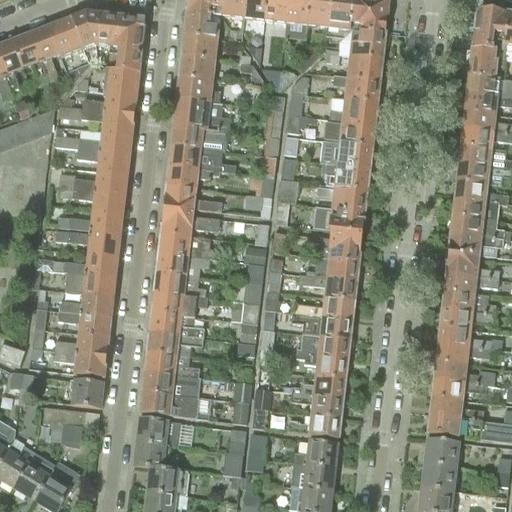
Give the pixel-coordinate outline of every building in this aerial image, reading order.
[(223,20),(224,0),(187,0),(186,14),(210,17),(211,12),(220,13),(219,19),(223,20)] [(243,22),(245,0),(224,0),(223,20),(243,22)] [(265,24),(267,0),(245,0),(243,22),(265,24)] [(286,27),(288,0),(267,0),(265,24),(286,27)] [(288,0),(286,27),(285,39),(295,40),(305,42),(307,29),(310,0),(288,0)] [(310,0),(307,29),(327,32),(330,0),(310,0)] [(330,0),(327,32),(350,34),(350,26),(352,0),(330,0)] [(352,0),(350,26),(350,34),(359,35),(384,38),(387,7),(383,2),(365,0),(352,0)] [(210,17),(186,14),(183,40),(217,44),(218,29),(209,27),(210,17)] [(474,17),(471,46),(492,48),(493,37),(503,39),(506,17),(479,14),(474,17)] [(93,49),(95,49),(99,17),(84,16),(70,21),(82,53),(93,49)] [(99,17),(95,49),(108,50),(107,57),(116,58),(119,58),(123,20),(99,17)] [(511,17),(506,17),(503,39),(504,39),(503,49),(511,50),(511,17)] [(107,57),(106,67),(115,68),(139,71),(144,27),(140,22),(123,20),(119,58),(116,58),(107,57)] [(60,61),(82,53),(70,21),(48,30),(59,59),(60,61)] [(50,62),(59,59),(48,30),(29,37),(48,86),(58,82),(50,62)] [(338,52),(338,57),(338,58),(349,59),(381,62),(384,38),(359,35),(350,34),(349,35),(341,43),(340,44),(339,45),(338,52)] [(39,90),(48,86),(29,37),(10,44),(21,73),(31,69),(39,90)] [(217,44),(183,40),(180,61),(214,64),(217,44)] [(12,77),(21,73),(10,44),(0,48),(0,75),(10,101),(20,97),(12,77)] [(471,46),(467,79),(495,82),(497,64),(494,64),(496,48),(492,48),(471,46)] [(261,52),(246,51),(259,70),(261,52)] [(326,51),(325,58),(337,59),(338,57),(338,52),(326,51)] [(303,58),(301,75),(318,59),(317,59),(315,59),(311,58),(303,58)] [(325,58),(324,66),(337,68),(338,60),(337,59),(325,58)] [(239,59),(238,68),(239,68),(240,68),(241,68),(248,69),(249,63),(248,60),(239,59)] [(349,59),(346,80),(378,84),(381,62),(349,59)] [(214,64),(180,61),(178,82),(212,86),(214,64)] [(104,72),(101,96),(135,100),(139,71),(115,68),(114,73),(104,72)] [(240,68),(239,76),(251,77),(251,70),(248,69),(241,68),(240,68)] [(76,72),(66,76),(71,90),(79,80),(76,72)] [(263,75),(262,76),(277,95),(279,75),(266,73),(265,74),(264,74),(263,74),(263,75)] [(0,98),(2,104),(10,101),(0,75),(0,98)] [(279,75),(277,95),(278,95),(296,80),(293,76),(279,75)] [(345,92),(343,102),(376,106),(378,84),(346,80),(333,79),(332,90),(345,92)] [(467,81),(465,97),(511,102),(511,93),(511,94),(511,89),(511,84),(495,82),(491,82),(467,79),(467,81)] [(290,91),(290,98),(304,99),(306,99),(308,82),(301,81),(292,89),(291,89),(291,90),(291,91),(290,91)] [(58,82),(48,86),(49,91),(56,107),(58,105),(65,96),(58,82)] [(212,86),(178,82),(176,102),(218,107),(219,97),(211,96),(212,86)] [(83,83),(74,94),(86,95),(87,84),(83,83)] [(48,86),(39,90),(40,94),(49,91),(48,86)] [(82,103),(81,113),(133,120),(135,100),(101,96),(101,97),(105,98),(104,106),(82,103)] [(511,102),(465,97),(463,115),(494,118),(495,111),(511,112),(511,102)] [(271,98),(269,114),(282,116),(284,100),(271,98)] [(290,98),(287,118),(299,119),(302,99),(290,98)] [(330,101),(328,123),(373,128),(376,106),(343,102),(330,101)] [(222,107),(218,107),(176,102),(173,129),(228,135),(229,123),(221,122),(222,107)] [(23,104),(14,108),(20,123),(29,119),(23,104)] [(59,111),(57,121),(80,124),(81,113),(59,111)] [(0,157),(54,135),(57,112),(0,134),(0,157)] [(102,126),(100,136),(131,140),(133,120),(81,113),(80,124),(102,126)] [(269,114),(266,140),(278,141),(282,116),(269,114)] [(463,115),(461,131),(511,137),(511,129),(493,127),(494,118),(463,115)] [(287,118),(285,136),(297,138),(299,119),(287,118)] [(328,123),(327,133),(325,145),(371,150),(373,128),(328,123)] [(173,129),(170,149),(195,152),(200,153),(221,155),(224,153),(225,147),(223,145),(224,137),(224,135),(173,129)] [(511,137),(461,131),(459,150),(490,153),(491,145),(511,147),(511,137)] [(79,134),(78,143),(99,146),(100,136),(79,134)] [(78,143),(77,153),(129,159),(131,140),(100,136),(99,146),(78,143)] [(266,140),(263,160),(276,161),(278,141),(266,140)] [(55,141),(54,151),(77,153),(78,143),(55,141)] [(285,141),(283,158),(295,160),(297,142),(285,141)] [(322,167),(325,167),(368,172),(371,150),(325,145),(324,144),(322,167)] [(170,149),(168,169),(219,175),(219,170),(221,155),(200,153),(195,152),(170,149)] [(459,150),(457,167),(502,172),(509,173),(510,173),(511,173),(511,165),(503,164),(503,160),(503,159),(504,155),(490,153),(459,150)] [(97,166),(96,175),(126,179),(129,159),(77,153),(75,164),(97,166)] [(282,163),(280,184),(292,186),(294,164),(282,163)] [(335,179),(333,190),(366,194),(368,172),(325,167),(324,178),(335,179)] [(457,167),(455,184),(486,188),(500,189),(501,182),(503,182),(504,182),(509,183),(510,173),(509,173),(502,172),(457,167)] [(219,175),(168,169),(166,189),(195,193),(196,182),(210,184),(210,180),(218,181),(219,175)] [(51,170),(49,189),(58,190),(60,177),(60,171),(51,170)] [(263,172),(262,180),(273,181),(274,173),(263,172)] [(74,182),(72,193),(124,199),(126,179),(96,175),(95,185),(74,182)] [(58,191),(59,191),(72,193),(74,182),(74,179),(60,177),(58,190),(58,191)] [(255,180),(253,200),(262,201),(271,202),(273,183),(262,181),(255,180)] [(280,184),(277,206),(289,207),(294,208),(297,186),(293,186),(292,186),(280,184)] [(455,184),(453,202),(506,208),(507,199),(485,197),(486,188),(455,184)] [(195,193),(166,189),(163,210),(193,213),(221,216),(222,206),(194,203),(195,193)] [(332,204),(331,212),(363,216),(366,194),(333,190),(318,189),(317,202),(332,204)] [(59,191),(58,201),(71,203),(72,193),(59,191)] [(93,205),(91,215),(122,219),(124,199),(72,193),(71,203),(93,205)] [(246,212),(260,214),(262,201),(253,200),(248,199),(246,212)] [(260,214),(260,220),(269,221),(271,202),(262,201),(260,214)] [(453,202),(451,220),(496,225),(496,220),(497,217),(498,207),(453,202)] [(289,207),(277,206),(274,228),(286,229),(289,207)] [(192,220),(193,213),(163,210),(162,217),(160,237),(190,240),(190,233),(218,236),(220,224),(205,222),(192,220)] [(328,235),(331,235),(341,236),(361,238),(363,216),(331,212),(314,210),(312,233),(328,235)] [(68,232),(89,235),(89,234),(119,238),(122,219),(91,215),(90,225),(69,223),(68,231),(68,232)] [(449,237),(502,243),(510,244),(511,236),(495,234),(496,225),(451,220),(449,237)] [(56,230),(56,231),(68,232),(68,231),(69,223),(57,221),(56,229),(56,230)] [(256,228),(253,248),(265,249),(268,229),(256,228)] [(88,249),(87,259),(117,262),(119,238),(89,234),(89,235),(89,239),(67,236),(66,247),(88,249)] [(56,235),(55,245),(66,247),(67,236),(56,235)] [(274,235),(271,256),(284,258),(286,237),(274,235)] [(309,237),(308,245),(317,246),(315,261),(315,262),(329,263),(357,266),(360,246),(361,238),(341,236),(331,235),(330,240),(309,237)] [(160,237),(158,257),(209,263),(219,264),(220,255),(210,254),(208,253),(210,243),(190,240),(160,237)] [(502,243),(449,237),(447,258),(477,261),(478,260),(495,262),(497,252),(501,253),(502,243)] [(248,251),(247,266),(260,267),(263,268),(265,253),(264,253),(261,253),(248,251)] [(158,257),(155,276),(185,280),(198,281),(199,272),(208,273),(209,263),(158,257)] [(476,272),(477,261),(447,258),(445,278),(497,284),(498,274),(476,272)] [(64,266),(62,276),(66,276),(114,282),(117,262),(87,259),(86,268),(64,266)] [(305,271),(304,279),(355,285),(357,266),(329,263),(315,262),(314,272),(305,271)] [(39,274),(51,275),(52,264),(38,263),(37,273),(39,274)] [(52,264),(51,275),(62,276),(64,266),(52,264)] [(271,264),(269,275),(270,275),(280,276),(282,265),(273,264),(271,264)] [(249,268),(247,287),(261,289),(263,270),(249,268)] [(37,290),(39,274),(37,273),(32,273),(30,290),(37,290)] [(269,275),(268,287),(279,288),(280,276),(270,275),(269,275)] [(64,290),(63,296),(82,298),(112,302),(114,282),(66,276),(64,287),(64,290)] [(155,276),(153,296),(204,302),(205,293),(196,292),(198,281),(185,280),(155,276)] [(445,278),(443,295),(473,299),(474,291),(496,293),(497,284),(445,278)] [(299,279),(297,289),(303,290),(319,292),(324,292),(323,302),(353,305),(355,285),(304,279),(299,279)] [(244,306),(244,307),(258,309),(261,289),(247,287),(244,306)] [(38,293),(36,313),(46,314),(47,304),(44,304),(45,294),(38,293)] [(267,295),(265,314),(274,315),(276,315),(278,296),(267,295)] [(443,295),(441,313),(494,319),(495,310),(486,309),(487,300),(473,299),(443,295)] [(153,296),(151,316),(194,321),(195,311),(205,312),(207,302),(204,302),(153,296)] [(59,306),(58,315),(110,321),(112,302),(82,298),(81,308),(59,306)] [(293,309),(292,317),(351,324),(353,305),(323,302),(322,312),(293,309)] [(233,306),(231,317),(243,318),(242,327),(243,327),(256,328),(258,309),(244,307),(233,306)] [(36,313),(34,333),(44,334),(46,314),(36,313)] [(441,313),(439,330),(469,334),(470,326),(493,328),(494,319),(441,313)] [(265,314),(262,334),(271,335),(272,335),(274,315),(265,314)] [(79,328),(78,338),(107,341),(110,321),(58,315),(57,325),(79,328)] [(151,316),(149,336),(202,342),(203,333),(192,332),(193,321),(151,316)] [(292,317),(291,328),(303,329),(302,339),(319,341),(348,344),(351,324),(319,320),(300,318),(292,317)] [(243,327),(240,347),(253,348),(254,348),(256,328),(243,327)] [(439,330),(437,348),(490,354),(491,345),(468,343),(469,334),(439,330)] [(34,333),(32,352),(42,353),(44,334),(34,333)] [(149,336),(146,356),(190,361),(191,350),(201,352),(202,342),(149,336)] [(55,345),(53,355),(105,361),(107,341),(78,338),(76,347),(55,345)] [(262,338),(260,353),(271,355),(273,340),(262,338)] [(296,354),(296,357),(346,363),(348,344),(319,341),(302,339),(300,354),(296,354)] [(491,345),(490,354),(500,355),(501,345),(491,344),(491,345)] [(238,346),(236,359),(252,360),(254,348),(253,348),(240,347),(238,346)] [(0,350),(0,363),(19,371),(24,356),(1,347),(0,350)] [(437,348),(435,366),(465,370),(466,361),(489,364),(490,354),(437,348)] [(31,353),(30,363),(41,364),(42,353),(32,352),(32,353),(31,353)] [(260,353),(258,366),(265,367),(271,368),(275,368),(276,355),(273,355),(271,355),(260,353)] [(105,361),(53,355),(52,366),(74,368),(73,378),(103,382),(105,361)] [(146,356),(144,376),(197,382),(198,372),(188,371),(190,361),(146,356)] [(316,371),(315,380),(344,384),(346,363),(296,357),(295,357),(294,363),(303,364),(303,369),(316,371)] [(435,366),(433,383),(486,389),(493,390),(494,377),(479,375),(478,380),(464,378),(465,370),(435,366)] [(234,373),(232,386),(235,386),(251,388),(252,375),(234,373)] [(195,401),(196,391),(197,382),(144,376),(142,395),(195,401)] [(10,377),(9,392),(19,393),(21,382),(21,379),(21,378),(10,377)] [(21,382),(19,393),(30,394),(32,380),(29,379),(21,378),(21,379),(21,382)] [(292,391),(291,397),(342,403),(344,384),(315,380),(314,390),(300,389),(300,392),(292,391)] [(433,383),(431,401),(461,404),(462,397),(485,399),(486,389),(433,383)] [(70,384),(69,393),(73,393),(71,409),(79,410),(99,412),(102,387),(82,385),(74,384),(70,384)] [(232,386),(230,406),(234,406),(248,408),(251,388),(235,386),(232,386)] [(252,412),(266,413),(269,414),(271,394),(268,394),(254,392),(252,412)] [(19,393),(18,408),(29,409),(30,394),(19,393)] [(139,417),(194,423),(195,423),(197,402),(195,401),(142,395),(139,417)] [(312,409),(310,419),(339,422),(342,403),(291,397),(290,406),(312,409)] [(431,401),(429,419),(482,425),(483,416),(460,413),(461,404),(431,401)] [(210,403),(197,402),(195,423),(207,424),(210,403)] [(234,406),(231,427),(246,429),(248,408),(234,406)] [(42,427),(53,428),(54,413),(44,411),(42,427)] [(266,413),(252,412),(250,431),(264,433),(266,413)] [(54,413),(53,428),(63,430),(61,445),(79,447),(81,429),(82,429),(83,427),(84,416),(54,413)] [(502,427),(511,428),(511,413),(503,413),(502,427)] [(339,422),(310,419),(309,429),(287,427),(286,436),(337,442),(339,422)] [(482,425),(429,419),(427,437),(457,440),(458,431),(481,434),(481,426),(482,425)] [(180,427),(138,422),(136,446),(168,450),(177,451),(180,427)] [(481,434),(479,444),(511,447),(511,429),(481,426),(481,434)] [(195,428),(180,427),(177,451),(192,453),(195,428)] [(229,446),(228,457),(231,457),(242,459),(245,435),(236,434),(233,433),(231,433),(229,445),(229,446)] [(0,466),(11,449),(1,442),(2,440),(0,438),(0,466)] [(426,442),(423,467),(455,470),(458,446),(426,442)] [(294,458),(293,467),(295,468),(305,469),(319,470),(334,472),(337,447),(319,445),(317,445),(308,444),(306,459),(298,458),(296,458),(294,458)] [(151,473),(151,471),(162,472),(163,459),(167,459),(168,450),(136,446),(133,470),(151,473)] [(0,484),(13,493),(35,457),(24,450),(21,455),(11,449),(0,466),(0,484)] [(249,450),(247,462),(263,463),(264,452),(249,450)] [(29,499),(35,503),(56,470),(35,457),(13,493),(27,501),(29,499)] [(225,457),(222,479),(231,480),(239,481),(242,459),(231,457),(228,457),(226,457),(225,457)] [(496,461),(495,475),(509,476),(510,463),(496,461)] [(247,462),(246,473),(261,475),(263,463),(247,462)] [(56,470),(35,503),(42,507),(41,510),(44,511),(58,511),(79,479),(58,466),(56,470)] [(293,467),(290,491),(292,491),(302,493),(331,496),(334,472),(319,470),(305,469),(295,468),(293,467)] [(423,467),(420,491),(453,494),(455,470),(423,467)] [(148,479),(146,496),(175,499),(184,500),(187,475),(185,475),(162,472),(151,471),(151,473),(150,479),(148,479)] [(509,476),(495,475),(493,490),(507,492),(509,476)] [(231,482),(230,492),(245,494),(246,486),(246,484),(247,482),(245,482),(240,481),(239,481),(231,480),(231,482)] [(292,491),(289,511),(329,511),(331,496),(302,493),(292,491)] [(420,491),(417,511),(450,511),(453,494),(420,491)] [(174,511),(173,511),(175,499),(146,496),(143,511),(174,511)] [(175,499),(173,511),(174,511),(186,511),(188,501),(184,500),(175,499)] [(245,499),(243,510),(257,511),(258,501),(258,500),(257,500),(256,500),(245,499)]
